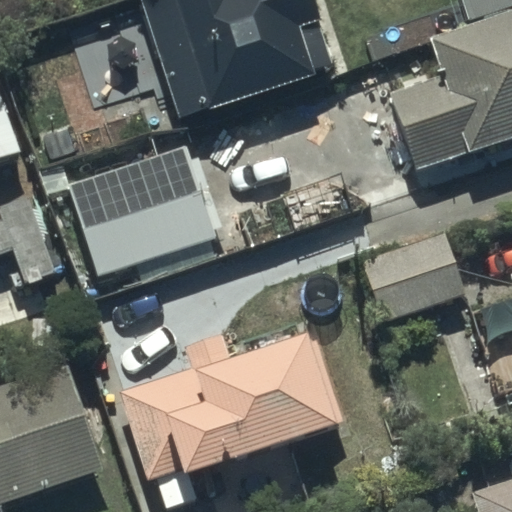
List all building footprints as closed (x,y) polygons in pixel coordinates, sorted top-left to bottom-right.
[(137,0),(174,116),(311,72),(296,27),(319,20),(312,0),(137,0)] [(511,139),(511,16),(427,44),(439,80),(386,97),(410,173),(511,139)] [(0,103),(0,159),(16,154),(0,103)] [(211,238),(181,149),(66,187),(95,276),(211,238)] [(0,323),(44,307),(3,197),(0,198),(0,323)] [(442,236),(358,266),(381,329),(465,299),(442,236)] [(190,370),(119,393),(148,482),(337,422),(310,337),(227,363),(219,338),(184,349),(190,370)] [(0,511),(5,511),(99,480),(60,366),(0,386),(0,511)] [(511,511),(511,476),(467,491),(474,511),(511,511)]
